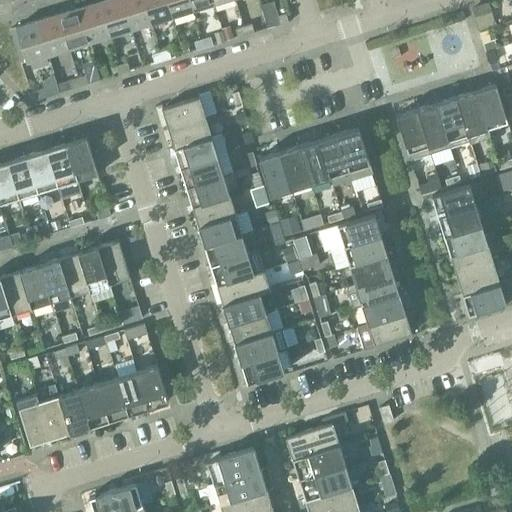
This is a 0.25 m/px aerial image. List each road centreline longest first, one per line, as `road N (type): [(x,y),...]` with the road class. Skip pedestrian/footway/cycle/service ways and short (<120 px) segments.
road 1 (unclassified): [(219,432),(120,104)]
road 2 (unclassified): [(219,432),(440,367),(456,338),(511,322)]
road 3 (unclassified): [(120,104),(317,42)]
road 4 (unclassified): [(50,511),(46,500),(57,480),(219,432)]
